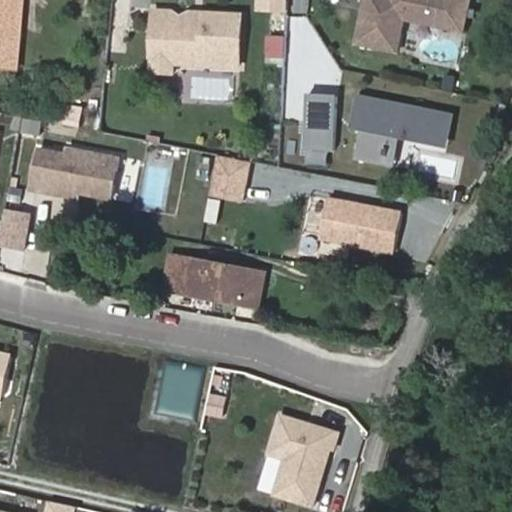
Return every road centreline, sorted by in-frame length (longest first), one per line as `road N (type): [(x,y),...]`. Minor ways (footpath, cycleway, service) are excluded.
road 1 (residential): [(0,296),(267,349),(403,396)]
road 2 (residential): [(403,396),(461,251),(511,159)]
road 3 (residential): [(403,396),(361,511)]
